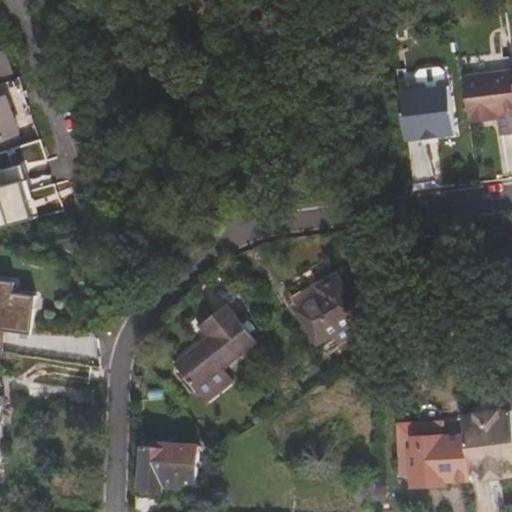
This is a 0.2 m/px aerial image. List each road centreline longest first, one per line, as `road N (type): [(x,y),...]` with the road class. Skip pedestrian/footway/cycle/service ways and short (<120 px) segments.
road 1 (residential): [(113,511),(118,365),(144,315),(185,271),(261,232),(511,198)]
road 2 (residential): [(0,0),(79,218)]
